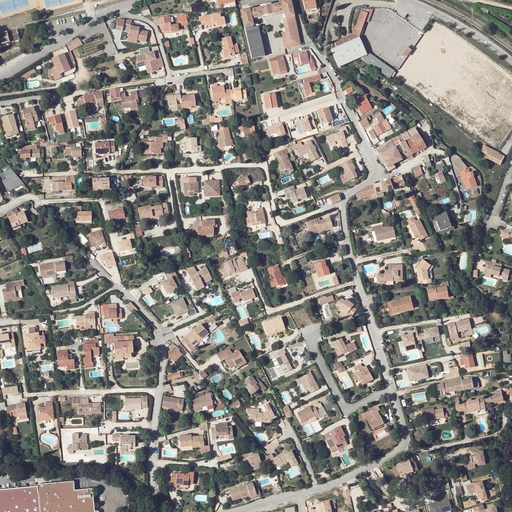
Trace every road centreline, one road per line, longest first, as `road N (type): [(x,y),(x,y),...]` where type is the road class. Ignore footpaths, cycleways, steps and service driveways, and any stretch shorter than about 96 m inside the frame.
road 1 (residential): [(345,207),(284,222),(265,164),(28,174)]
road 2 (residential): [(376,174),(377,160),(306,39),(293,0)]
road 3 (residential): [(392,389),(359,288),(345,207)]
road 4 (residential): [(159,391),(155,324),(89,259)]
road 5 (residential): [(22,384),(26,395),(159,391)]
road 6 (residential): [(304,332),(346,411),(392,389)]
road 7 (residential): [(118,4),(0,76)]
road 8 (residential): [(126,197),(23,197),(0,208)]
road 9 (residential): [(376,174),(436,150),(459,201)]
